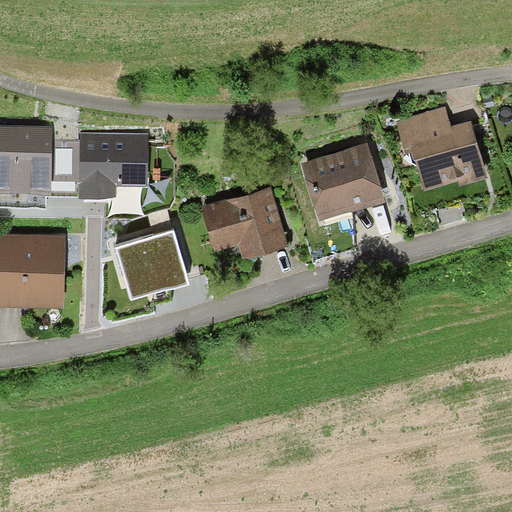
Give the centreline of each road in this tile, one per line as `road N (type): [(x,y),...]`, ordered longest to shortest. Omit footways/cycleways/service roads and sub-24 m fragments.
road 1 (residential): [(0,353),(195,317),(511,222)]
road 2 (track): [(511,75),(194,113),(0,82)]
